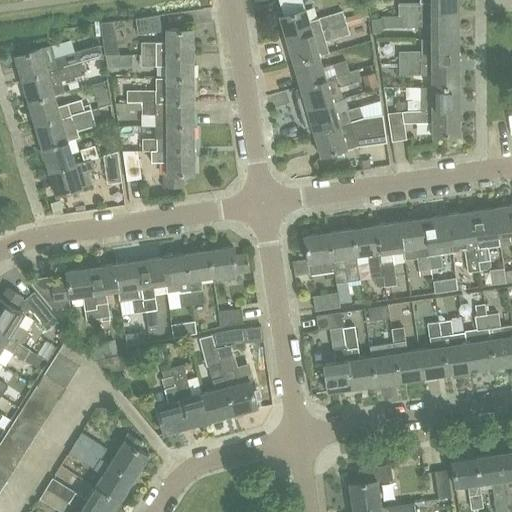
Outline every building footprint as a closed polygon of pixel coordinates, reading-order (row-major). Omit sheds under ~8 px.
[(398,3),(398,15),(401,15),(458,14),(457,0),(419,0),(419,3),(398,3)] [(285,36),(286,39),(360,18),(368,16),(366,11),(343,18),(341,12),(309,22),(305,8),(304,9),(283,15),(279,16),(285,36)] [(159,14),(136,17),(138,34),(162,30),(159,14)] [(458,38),(458,14),(401,15),(401,27),(431,27),(431,38),(458,38)] [(288,44),(293,62),(319,55),(329,52),(326,43),(348,36),(346,28),(361,23),(360,18),(286,39),(288,44)] [(371,19),(372,34),(379,33),(383,28),(382,18),(371,19)] [(104,54),(118,54),(113,21),(100,24),(104,54)] [(166,29),(166,43),(157,42),(142,43),(141,43),(141,54),(193,54),(193,29),(166,29)] [(398,51),(398,63),(458,63),(458,38),(431,38),(420,39),(420,51),(398,51)] [(19,71),(22,79),(71,64),(81,62),(102,55),(100,44),(68,52),(53,56),(51,46),(15,55),(19,71)] [(118,67),(118,54),(104,54),(106,67),(118,67)] [(141,66),(143,66),(157,66),(166,66),(166,78),(193,78),(193,54),(141,54),(141,66)] [(293,62),(299,85),(349,71),(346,60),(322,67),(319,55),(293,62)] [(71,64),(22,79),(24,86),(28,102),(54,95),(64,92),(61,80),(74,76),(84,73),(81,62),(71,64)] [(432,87),(458,86),(458,63),(398,63),(398,75),(431,74),(432,87)] [(306,108),(343,98),(340,87),(361,81),(358,69),(349,71),(299,85),(300,87),(301,90),(302,95),(299,96),(297,99),(300,110),(306,108)] [(193,78),(166,78),(155,78),(155,90),(142,90),(126,90),(126,102),(157,101),(167,101),(193,101),(193,78)] [(458,86),(432,87),(420,87),(420,99),(406,99),(407,111),(459,110),(458,86)] [(28,102),(35,125),(60,117),(70,114),(77,112),(84,110),(83,106),(81,99),(67,103),(57,106),(54,95),(28,102)] [(107,95),(96,98),(98,105),(109,102),(107,95)] [(313,132),(339,125),(352,121),(363,118),(359,106),(348,109),(345,98),(343,98),(306,108),(300,110),(304,122),(307,124),(310,123),(312,128),(313,132)] [(397,100),(397,109),(406,109),(406,99),(397,100)] [(379,100),(359,106),(363,118),(367,117),(382,115),(379,100)] [(167,126),(193,126),(193,101),(167,101),(157,101),(126,102),(126,111),(142,111),(143,114),(155,113),(155,126),(167,126)] [(84,110),(77,112),(82,128),(95,124),(91,108),(87,109),(84,110)] [(459,110),(407,111),(402,111),(387,114),(391,141),(406,139),(403,123),(432,123),(432,135),(459,135),(459,110)] [(371,143),(386,141),(382,115),(367,117),(371,143)] [(60,117),(35,125),(42,148),(67,141),(60,117)] [(363,118),(352,121),(339,125),(313,132),(314,137),(320,155),(346,148),(355,145),(371,143),(367,117),(363,118)] [(143,150),(151,150),(158,150),(167,150),(193,149),(193,126),(167,126),(167,138),(158,138),(143,138),(143,150)] [(42,148),(48,171),(73,164),(67,141),(42,148)] [(84,160),(91,158),(98,156),(95,145),(80,149),(84,160)] [(151,161),(167,161),(167,173),(163,173),(163,186),(183,186),(183,174),(193,174),(193,149),(167,150),(158,150),(151,150),(151,161)] [(122,150),(127,180),(141,178),(137,150),(122,150)] [(107,184),(121,182),(117,151),(103,155),(107,184)] [(94,169),(91,158),(84,160),(73,164),(48,171),(55,195),(80,188),(91,185),(87,171),(94,169)] [(511,243),(511,203),(493,206),(497,234),(499,244),(511,242),(511,243)] [(497,234),(493,206),(470,209),(479,270),(486,269),(490,266),(489,260),(487,246),(499,244),(497,234)] [(467,272),(479,270),(470,209),(446,213),(452,252),(464,250),(466,263),(467,272)] [(441,267),(439,253),(452,252),(446,213),(423,216),(427,244),(428,254),(430,268),(441,267)] [(423,216),(399,220),(403,248),(404,258),(415,256),(417,270),(430,268),(428,254),(427,244),(423,216)] [(391,250),(403,248),(399,220),(375,223),(384,286),(396,284),(394,274),(391,250)] [(351,227),(355,254),(367,253),(370,277),(372,277),(377,287),(384,286),(375,223),(351,227)] [(343,256),(355,254),(351,227),(328,230),(332,258),(333,268),(345,266),(343,256)] [(310,273),(334,269),(333,268),(332,258),(328,230),(304,234),(308,258),(293,260),(295,274),(310,271),(310,273)] [(233,245),(208,249),(212,275),(237,271),(249,270),(247,252),(235,254),(233,245)] [(208,249),(184,252),(188,279),(190,290),(192,304),(204,303),(200,277),(212,275),(208,249)] [(184,252),(161,256),(165,282),(188,279),(184,252)] [(161,256),(137,259),(141,286),(142,297),(145,311),(146,320),(147,328),(158,327),(155,309),(156,309),(153,284),(165,282),(161,256)] [(142,297),(141,286),(137,259),(113,263),(117,289),(119,300),(131,298),(133,313),(145,311),(142,297)] [(117,289),(113,263),(89,266),(97,318),(101,318),(109,317),(106,291),(117,289)] [(63,306),(62,298),(68,297),(70,296),(82,295),(84,306),(86,320),(97,318),(89,266),(66,270),(67,278),(52,280),(52,276),(29,279),(52,307),(54,310),(63,309),(63,306)] [(345,266),(333,268),(334,269),(336,283),(337,291),(344,290),(343,281),(347,281),(345,266)] [(438,280),(440,292),(456,289),(455,278),(438,280)] [(18,341),(22,344),(30,331),(18,323),(24,313),(29,308),(37,317),(48,331),(59,323),(47,308),(33,291),(25,297),(7,286),(0,297),(0,329),(10,336),(18,341)] [(181,306),(192,304),(190,290),(178,291),(181,306)] [(315,309),(339,306),(337,291),(312,295),(315,309)] [(388,304),(368,307),(369,320),(390,317),(388,304)] [(217,311),(219,326),(243,323),(240,308),(217,311)] [(315,315),(318,329),(342,325),(340,311),(315,315)] [(498,313),(486,315),(488,329),(489,338),(493,367),(511,363),(511,333),(511,325),(500,327),(498,313)] [(478,339),(465,341),(470,370),(493,367),(489,338),(488,329),(486,315),(475,317),(477,330),(478,339)] [(442,345),(446,374),(470,370),(465,341),(464,332),(452,334),(450,320),(439,322),(440,335),(442,345)] [(197,333),(197,332),(195,321),(187,322),(189,334),(197,333)] [(430,347),(418,348),(422,377),(446,374),(442,345),(440,335),(439,322),(427,324),(429,337),(430,347)] [(263,339),(260,325),(244,327),(210,332),(215,346),(246,341),(263,339)] [(343,336),(345,345),(345,349),(347,359),(351,388),(374,384),(370,356),(359,357),(355,334),(354,325),(342,327),(343,336)] [(402,327),(391,329),(393,343),(394,352),(398,381),(422,377),(418,348),(406,350),(404,341),(402,327)] [(0,329),(0,351),(3,346),(4,344),(8,338),(10,336),(0,329)] [(143,330),(125,333),(126,346),(145,343),(143,330)] [(102,344),(104,356),(117,353),(114,338),(101,341),(102,344)] [(30,349),(22,344),(18,341),(11,352),(23,360),(30,349)] [(65,341),(58,351),(80,365),(86,355),(65,341)] [(368,346),(370,356),(374,384),(398,381),(394,352),(393,343),(381,344),(368,346)] [(92,355),(96,360),(105,358),(104,356),(102,344),(89,347),(91,355),(92,355)] [(327,391),(351,388),(347,359),(345,349),(345,345),(334,347),(336,361),(323,362),(327,391)] [(58,351),(51,362),(73,376),(80,365),(58,351)] [(66,386),(73,376),(51,362),(45,372),(66,386)] [(202,392),(191,395),(182,363),(170,367),(172,376),(186,426),(210,419),(202,392)] [(214,389),(202,392),(210,419),(233,413),(222,372),(221,368),(219,363),(208,366),(214,389)] [(222,372),(233,413),(257,407),(249,379),(236,383),(232,369),(222,372)] [(66,386),(45,372),(37,383),(59,397),(66,386)] [(161,379),(167,401),(155,405),(162,432),(186,426),(172,376),(163,378),(161,379)] [(53,407),(59,397),(37,383),(31,393),(53,407)] [(46,417),(53,407),(31,393),(25,404),(46,417)] [(25,404),(17,415),(40,428),(46,417),(25,404)] [(33,438),(40,428),(17,415),(11,425),(33,438)] [(5,435),(26,449),(33,438),(11,425),(5,435)] [(74,442),(100,458),(106,448),(80,432),(74,442)] [(127,433),(123,440),(108,463),(132,478),(146,455),(136,448),(140,442),(127,433)] [(0,446),(20,459),(26,449),(5,435),(0,442),(0,446)] [(68,452),(101,473),(93,486),(117,501),(132,478),(108,463),(100,458),(74,442),(68,452)] [(0,462),(12,471),(20,459),(0,446),(0,462)] [(511,477),(511,450),(498,453),(502,479),(511,477)] [(507,511),(506,504),(504,489),(502,479),(498,453),(475,456),(479,483),(491,481),(495,511),(507,511)] [(483,507),(479,483),(475,456),(451,460),(455,486),(467,484),(471,509),(483,507)] [(0,477),(6,481),(12,471),(0,462),(0,477)] [(352,510),(381,506),(377,480),(391,478),(389,464),(358,469),(360,482),(348,484),(352,510)] [(451,495),(447,468),(434,470),(438,497),(451,495)] [(110,511),(117,501),(93,486),(85,499),(51,478),(45,487),(79,509),(84,511),(110,511)] [(60,511),(84,511),(79,509),(45,487),(39,498),(60,511)] [(352,510),(352,511),(415,511),(413,501),(391,504),(381,506),(352,510)]
